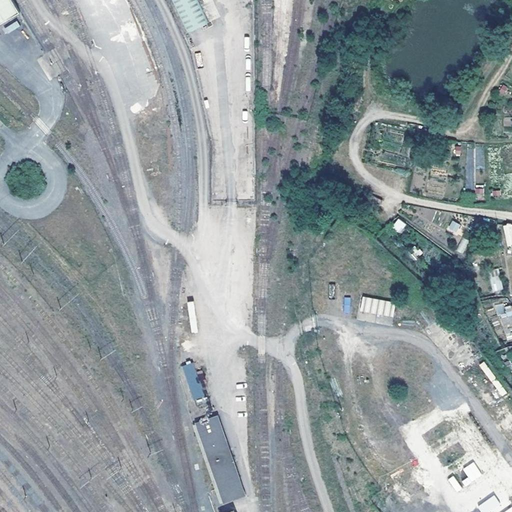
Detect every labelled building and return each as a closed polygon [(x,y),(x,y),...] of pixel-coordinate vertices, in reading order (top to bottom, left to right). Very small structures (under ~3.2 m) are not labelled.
[(0,0),(0,24),(21,12),(13,0),(0,0)] [(198,0),(171,0),(187,33),(209,22),(198,0)] [(400,233),(407,225),(399,218),(392,226),(400,233)] [(455,234),(460,225),(452,220),(447,229),(455,234)] [(464,252),(468,240),(462,238),(458,250),(464,252)] [(491,275),(491,290),(500,290),(500,275),(491,275)] [(364,297),(361,311),(388,315),(391,301),(364,297)] [(194,399),(205,396),(193,362),(183,365),(194,399)] [(218,414),(195,422),(223,503),(246,495),(218,414)] [(462,468),(467,477),(461,480),(464,485),(481,476),(474,462),(462,468)] [(456,492),(462,488),(453,475),(448,479),(456,492)] [(494,495),(477,505),(481,511),(495,511),(502,508),(494,495)]
